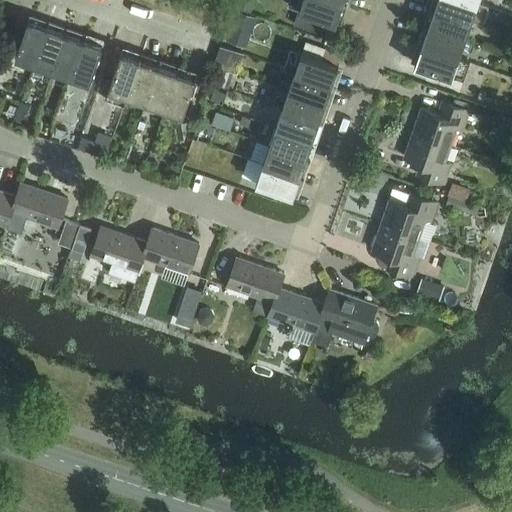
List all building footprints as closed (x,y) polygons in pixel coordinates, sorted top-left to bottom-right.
[(241,0),(239,6),(250,10),(252,0),(241,0)] [(332,37),(337,22),(344,2),(337,0),(302,0),(294,24),(332,37)] [(469,0),(437,0),(435,8),(472,21),(482,24),(488,6),(478,3),(469,0)] [(428,26),(466,39),(472,21),(435,8),(428,26)] [(231,25),(251,32),(256,16),(236,10),(231,25)] [(35,62),(48,24),(29,18),(16,56),(35,62)] [(66,31),(48,24),(35,62),(53,69),(66,31)] [(422,44),(459,57),(466,39),(428,26),(422,44)] [(72,75),(85,37),(66,31),(53,69),(72,75)] [(103,43),(85,37),(72,75),(90,81),(103,43)] [(453,77),(459,57),(422,44),(415,64),(453,77)] [(301,52),(295,70),(333,83),(339,65),(330,62),(334,52),(314,45),(311,55),(301,52)] [(124,104),(128,94),(141,57),(122,50),(109,88),(110,88),(107,98),(124,104)] [(141,57),(128,94),(146,101),(159,63),(141,57)] [(177,69),(159,63),(146,101),(164,107),(177,69)] [(177,69),(164,107),(183,114),(196,76),(177,69)] [(225,86),(230,72),(220,69),(216,82),(225,86)] [(326,102),(333,83),(295,70),(288,89),(326,102)] [(222,104),(226,93),(215,89),(211,100),(222,104)] [(282,107),(320,120),(326,102),(288,89),(282,107)] [(422,107),(414,132),(450,144),(456,127),(463,130),(469,110),(443,101),(439,113),(422,107)] [(313,138),(320,120),(282,107),(276,125),(313,138)] [(231,124),(233,114),(214,112),(213,122),(231,124)] [(248,126),(251,118),(243,115),(240,124),(248,126)] [(196,135),(215,139),(218,123),(199,119),(196,135)] [(307,156),(313,138),(276,125),(269,143),(307,156)] [(444,161),(450,144),(414,132),(405,157),(421,163),(418,174),(444,183),(451,164),(444,161)] [(263,162),(301,175),(307,156),(269,143),(263,162)] [(301,175),(263,162),(256,181),(294,194),(301,175)] [(20,181),(16,195),(16,196),(11,210),(12,211),(57,226),(67,198),(20,181)] [(452,181),(448,195),(466,201),(471,188),(452,181)] [(16,195),(0,190),(0,222),(8,225),(12,211),(11,210),(16,196),(16,195)] [(381,224),(418,237),(424,219),(431,222),(437,202),(411,193),(407,205),(390,199),(381,224)] [(72,244),(78,220),(64,216),(58,240),(72,244)] [(418,237),(381,224),(373,249),(376,250),(375,254),(376,258),(378,261),(380,264),(384,265),(386,266),(412,276),(418,256),(412,254),(418,237)] [(101,225),(91,254),(114,262),(111,271),(124,276),(135,279),(143,256),(142,256),(148,241),(146,241),(101,225)] [(148,241),(142,256),(143,256),(189,272),(199,243),(151,227),(146,241),(148,241)] [(273,301),(278,287),(283,273),(236,256),(227,285),(273,301)] [(189,286),(183,303),(196,308),(201,291),(189,286)] [(324,302),(278,287),(273,301),(269,315),(315,331),(320,317),(324,302)] [(329,288),(324,302),(320,317),(315,331),(312,339),(329,344),(333,331),(363,342),(366,332),(368,333),(370,333),(372,333),(374,332),(376,331),(377,329),(378,328),(379,326),(379,325),(379,324),(378,322),(378,321),(377,320),(376,319),(375,318),(374,317),(372,316),(376,305),(329,288)] [(201,310),(199,316),(201,322),(207,324),(213,321),(215,315),(212,310),(206,308),(201,310)]
